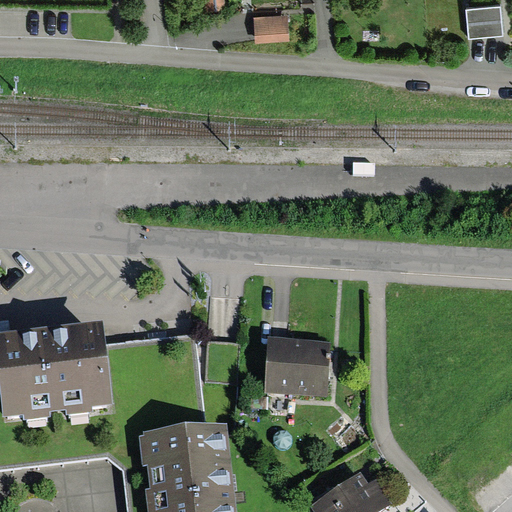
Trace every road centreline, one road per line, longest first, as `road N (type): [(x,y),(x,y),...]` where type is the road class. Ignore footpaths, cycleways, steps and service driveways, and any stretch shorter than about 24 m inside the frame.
road 1 (residential): [(511,265),(0,231)]
road 2 (residential): [(511,79),(0,46)]
